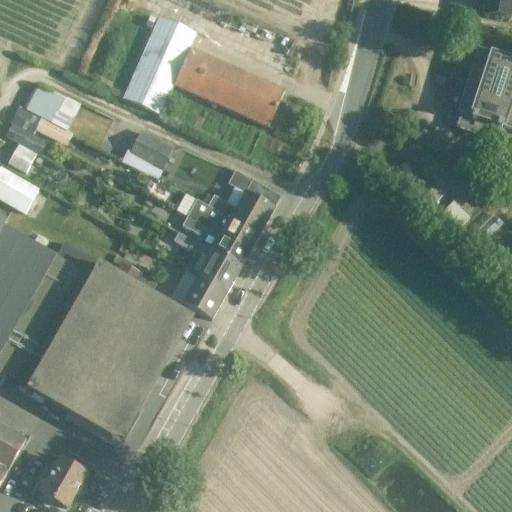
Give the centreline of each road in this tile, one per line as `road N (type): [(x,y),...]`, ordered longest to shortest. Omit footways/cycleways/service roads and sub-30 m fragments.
road 1 (unclassified): [(135,511),(345,120),(378,0)]
road 2 (track): [(0,118),(17,85),(38,77),(301,201)]
